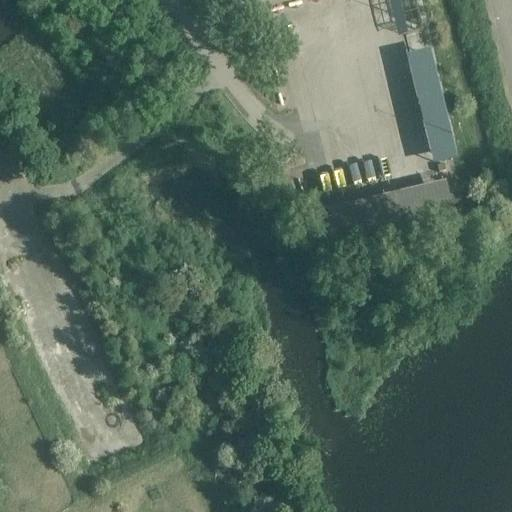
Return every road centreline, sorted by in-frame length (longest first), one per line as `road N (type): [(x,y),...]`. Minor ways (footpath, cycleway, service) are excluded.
road 1 (track): [(113,443),(0,178)]
road 2 (track): [(0,218),(94,167),(223,71)]
road 3 (unclassified): [(373,19),(402,138),(327,149),(286,135)]
road 4 (unclassified): [(286,135),(307,129),(314,114),(298,37),(308,23),(361,11),(373,19)]
road 5 (unclassified): [(286,135),(244,101),(175,0)]
